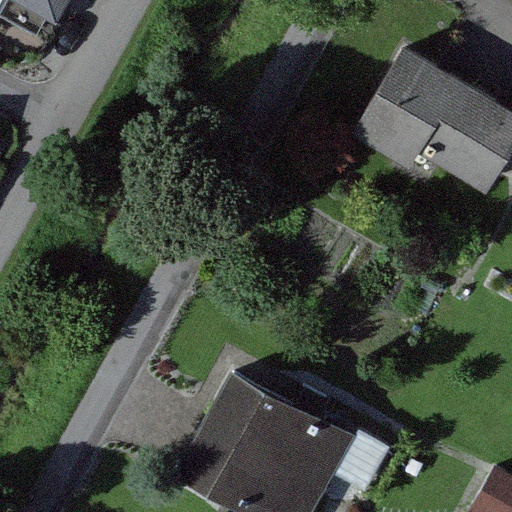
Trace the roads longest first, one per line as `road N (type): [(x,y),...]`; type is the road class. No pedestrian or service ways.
road 1 (residential): [(336,0),(50,511)]
road 2 (residential): [(0,253),(144,0)]
